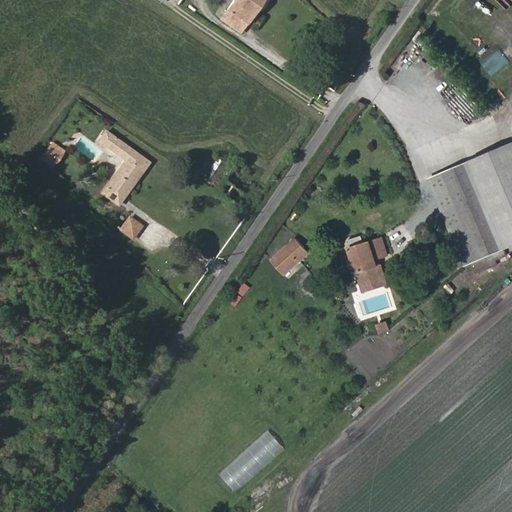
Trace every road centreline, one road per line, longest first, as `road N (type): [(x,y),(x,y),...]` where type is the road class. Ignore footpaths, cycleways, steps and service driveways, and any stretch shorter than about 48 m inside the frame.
road 1 (residential): [(61,511),(414,0)]
road 2 (unknown): [(228,268),(266,283),(310,273),(446,160)]
